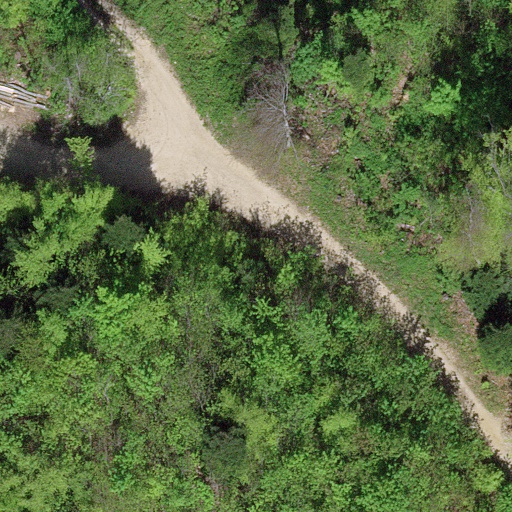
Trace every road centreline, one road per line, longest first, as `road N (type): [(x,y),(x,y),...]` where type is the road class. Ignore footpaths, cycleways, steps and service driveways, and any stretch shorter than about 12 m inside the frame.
road 1 (track): [(93,0),(345,260),(511,467)]
road 2 (track): [(0,139),(79,139),(140,122),(181,91),(196,64)]
